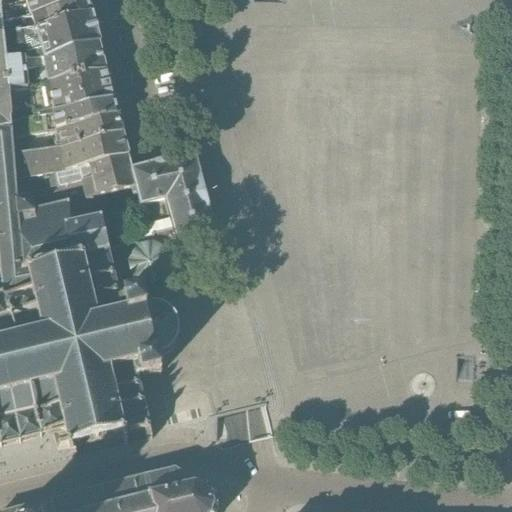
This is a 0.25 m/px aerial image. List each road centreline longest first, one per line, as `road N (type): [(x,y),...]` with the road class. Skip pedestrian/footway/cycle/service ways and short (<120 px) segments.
road 1 (residential): [(0,496),(181,453),(256,475)]
road 2 (residential): [(511,507),(301,488),(256,475)]
road 3 (residential): [(156,125),(121,0)]
